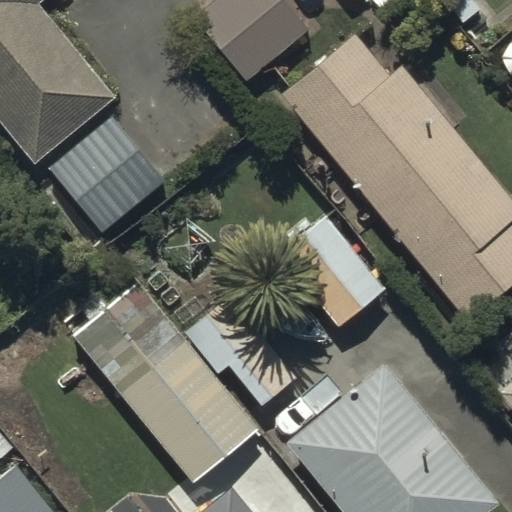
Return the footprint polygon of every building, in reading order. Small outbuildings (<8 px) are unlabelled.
[(0,0),(0,135),(34,177),(117,111),(41,16),(60,0),(0,0)] [(245,88),(308,36),(278,0),(215,0),(190,21),(245,88)] [(355,42),(281,103),(463,332),(507,306),(511,300),(511,238),(510,236),(511,234),(511,210),(402,76),(391,85),(355,42)] [(163,186),(113,127),(48,180),(98,240),(163,186)] [(385,299),(322,224),(276,263),(339,337),(385,299)] [(300,384),(228,303),(182,343),(135,289),(66,350),(193,492),(258,434),(214,384),(226,373),(264,415),(300,384)] [(498,511),(499,511),(385,371),(282,454),(329,511),(498,511)] [(511,384),(493,400),(511,422),(511,384)] [(0,511),(43,511),(14,476),(0,487),(0,511)] [(241,511),(227,495),(207,511),(171,511),(168,507),(128,501),(115,511),(241,511)]
